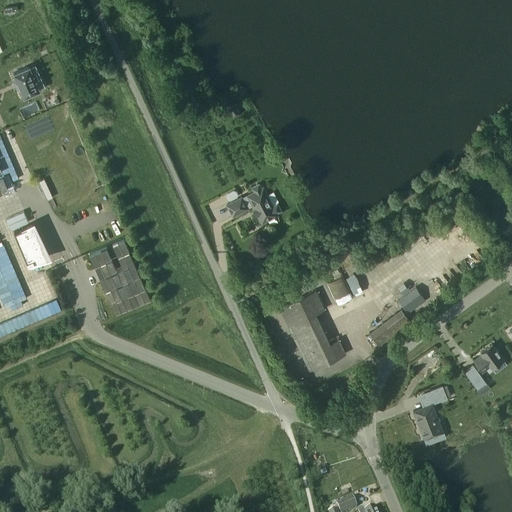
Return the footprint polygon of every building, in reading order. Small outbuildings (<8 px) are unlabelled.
[(29,66),(14,73),(17,82),(19,88),(20,88),(24,97),(39,90),(29,66)] [(234,104),(227,108),(233,119),(241,114),(234,104)] [(0,181),(4,190),(15,186),(0,152),(0,181)] [(278,202),(271,206),(262,188),(261,188),(259,183),(251,187),(253,192),(248,195),(247,193),(225,205),(232,216),(247,208),(252,205),(261,222),(276,215),(275,213),(282,210),(278,202)] [(0,204),(8,201),(4,191),(0,192),(0,204)] [(32,224),(20,229),(33,258),(26,260),(28,264),(34,261),(46,256),(32,224)] [(0,245),(0,296),(4,307),(12,304),(13,308),(23,304),(22,300),(26,298),(6,244),(0,245)] [(356,295),(364,291),(356,272),(347,276),(356,295)] [(329,281),(337,303),(352,298),(344,276),(329,281)] [(426,300),(416,286),(398,300),(408,314),(426,300)] [(325,309),(316,290),(279,307),(310,371),(346,353),(339,339),(330,343),(316,313),(325,309)] [(58,301),(0,322),(0,335),(62,312),(58,301)] [(403,309),(369,330),(376,341),(410,320),(403,309)] [(491,368),(503,359),(492,344),(480,352),(483,356),(476,361),(474,359),(474,360),(482,371),(490,366),(491,368)] [(471,380),(478,389),(486,383),(479,374),(471,380)] [(447,398),(450,396),(446,385),(442,386),(447,398)] [(430,390),(434,403),(447,398),(442,386),(430,390)] [(424,439),(443,432),(432,403),(413,411),(424,439)] [(336,504),(339,511),(344,511),(356,507),(352,497),(336,504)]
